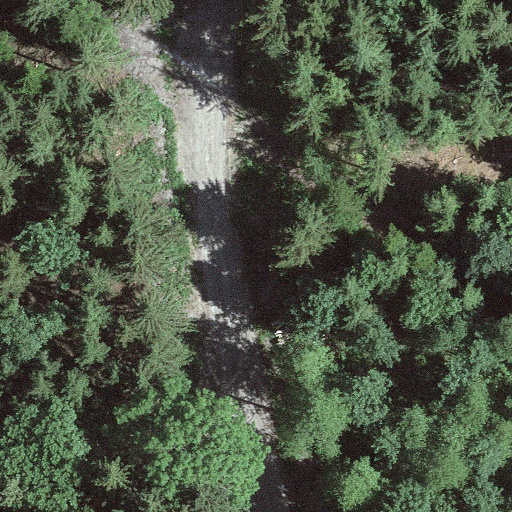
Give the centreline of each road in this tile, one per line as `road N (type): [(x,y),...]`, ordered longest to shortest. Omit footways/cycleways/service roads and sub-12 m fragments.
road 1 (track): [(272,511),(209,209),(217,0)]
road 2 (track): [(91,0),(213,97)]
